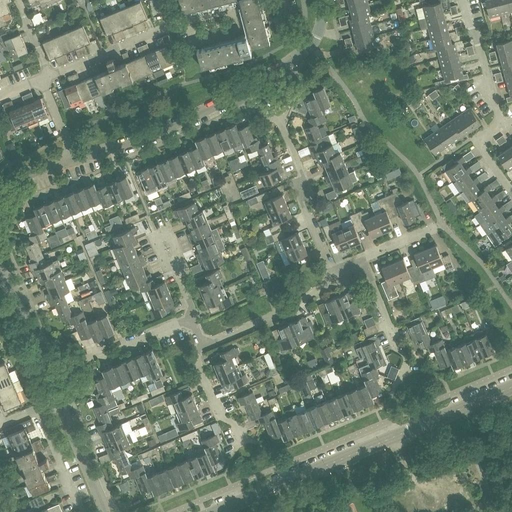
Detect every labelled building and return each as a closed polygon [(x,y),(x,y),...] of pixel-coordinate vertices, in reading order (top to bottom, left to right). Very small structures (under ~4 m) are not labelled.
[(49,0),(28,0),(30,3),(37,0),(39,0),(43,9),(52,5),(49,0)] [(178,0),(183,14),(237,0),(178,0)] [(239,0),(252,48),(270,44),(258,0),(239,0)] [(347,0),(350,8),(368,3),(367,0),(347,0)] [(489,18),(499,15),(495,0),(480,0),(481,2),(485,1),(489,18)] [(506,0),(495,0),(499,15),(510,12),(506,0)] [(140,1),(130,5),(141,31),(146,29),(142,21),(148,18),(140,1)] [(0,26),(6,25),(2,15),(11,12),(7,2),(0,4),(0,26)] [(425,17),(443,13),(440,2),(422,7),(425,17)] [(368,3),(350,8),(352,18),(350,19),(371,14),(368,3)] [(136,33),(141,31),(130,5),(120,9),(127,27),(133,25),(136,33)] [(127,27),(120,9),(110,14),(121,40),(126,38),(122,29),(127,27)] [(443,13),(425,17),(428,28),(446,23),(443,13)] [(121,40),(110,14),(100,18),(107,35),(113,33),(116,42),(121,40)] [(350,19),(353,30),(371,25),(368,16),(371,15),(371,14),(350,19)] [(449,34),(446,23),(428,28),(431,38),(449,34)] [(73,29),(84,55),(88,53),(85,45),(90,42),(83,25),(73,29)] [(374,36),(371,25),(353,30),(355,41),(374,36)] [(79,57),(84,55),(73,29),(62,34),(70,51),(75,49),(79,57)] [(2,41),(6,51),(15,47),(19,56),(28,52),(20,33),(2,41)] [(62,34),(52,38),(63,64),(68,62),(65,53),(70,51),(62,34)] [(449,34),(431,38),(434,49),(455,44),(454,43),(452,43),(449,34)] [(173,63),(168,50),(173,48),(168,35),(157,39),(161,48),(156,50),(163,68),(173,63)] [(376,47),(374,36),(355,41),(358,52),(376,47)] [(247,37),(205,48),(197,50),(201,68),(251,55),(247,37)] [(63,64),(52,38),(42,42),(50,59),(55,57),(59,66),(63,64)] [(499,54),(511,50),(511,39),(497,44),(499,54)] [(147,44),(142,46),(153,72),(163,68),(156,50),(151,52),(147,44)] [(457,54),(455,44),(434,49),(436,49),(439,59),(457,54)] [(141,56),(136,59),(143,76),(153,72),(142,46),(137,48),(141,56)] [(511,62),(511,50),(499,54),(502,65),(511,62)] [(133,80),(143,76),(136,59),(130,61),(127,52),(122,54),(125,61),(133,80)] [(439,59),(442,70),(460,65),(457,54),(439,59)] [(113,60),(108,62),(107,62),(110,69),(100,74),(96,65),(92,67),(103,93),(113,88),(113,86),(122,82),(122,85),(133,80),(125,61),(124,61),(125,63),(116,67),(113,60)] [(511,62),(502,65),(505,76),(511,73),(511,62)] [(460,65),(442,70),(445,81),(440,82),(441,85),(468,78),(467,74),(463,75),(460,65)] [(91,77),(86,80),(93,97),(103,93),(92,67),(87,69),(91,77)] [(83,101),(93,97),(86,80),(81,82),(77,73),(72,75),(83,101)] [(73,105),(78,103),(81,109),(86,108),(83,101),(72,75),(67,77),(71,86),(65,88),(73,105)] [(315,97),(321,109),(331,105),(323,87),(312,92),(315,97)] [(26,95),(37,121),(48,116),(40,99),(35,101),(31,93),(26,95)] [(27,125),(37,121),(26,95),(22,97),(25,105),(20,108),(27,125)] [(321,109),(315,97),(305,102),(312,118),(308,119),(311,126),(316,124),(326,120),(321,109)] [(17,129),(27,125),(20,108),(15,110),(11,101),(6,103),(9,109),(17,129)] [(461,114),(471,130),(480,123),(470,108),(461,114)] [(461,114),(451,120),(462,136),(471,130),(461,114)] [(453,142),(462,136),(451,120),(442,127),(453,142)] [(242,142),(238,129),(236,124),(226,128),(234,145),(242,142)] [(316,124),(311,126),(305,129),(312,145),(308,146),(310,153),(332,144),(328,135),(321,137),(316,124)] [(248,125),(238,129),(242,142),(247,153),(257,149),(262,146),(259,140),(255,141),(248,125)] [(442,127),(433,133),(444,148),(453,142),(442,127)] [(226,128),(216,132),(224,150),(234,145),(226,128)] [(224,150),(216,132),(206,136),(213,154),(224,150)] [(444,148),(433,133),(424,139),(435,154),(444,148)] [(197,146),(203,158),(206,164),(211,161),(213,164),(216,163),(212,154),(213,154),(206,136),(195,141),(197,146)] [(332,144),(310,153),(313,159),(317,157),(319,162),(340,153),(340,152),(342,151),(338,142),(332,144)] [(12,143),(5,146),(8,153),(15,150),(12,143)] [(268,144),(262,146),(257,149),(266,172),(281,165),(278,159),(274,160),(272,154),(268,144)] [(203,158),(197,146),(188,150),(195,168),(206,164),(203,158)] [(511,168),(511,156),(507,149),(498,156),(508,171),(511,168)] [(188,150),(178,154),(185,172),(195,168),(188,150)] [(344,163),(340,153),(319,162),(321,167),(325,165),(327,170),(344,163)] [(185,172),(178,154),(168,158),(175,177),(185,172)] [(442,166),(451,180),(465,170),(461,163),(465,160),(463,157),(455,162),(452,159),(442,166)] [(158,163),(167,184),(177,180),(175,177),(168,158),(158,163)] [(158,163),(148,167),(157,190),(167,186),(167,184),(158,163)] [(327,182),(348,173),(344,163),(327,170),(329,175),(325,177),(327,182)] [(284,171),(281,165),(266,172),(260,174),(264,185),(282,178),(280,173),(284,171)] [(157,190),(148,167),(137,171),(145,189),(144,191),(145,194),(147,195),(157,190)] [(451,180),(458,190),(472,180),(468,173),(472,170),(470,167),(465,170),(451,180)] [(335,190),(353,183),(358,181),(354,170),(348,173),(327,182),(329,187),(333,185),(335,190)] [(242,176),(240,171),(233,174),(235,179),(242,176)] [(116,180),(124,198),(134,194),(126,176),(116,180)] [(458,190),(466,202),(481,192),(475,184),(479,181),(477,177),(472,180),(458,190)] [(116,180),(106,184),(114,202),(124,198),(116,180)] [(94,183),(84,187),(91,205),(101,201),(103,207),(104,206),(94,183)] [(114,202),(106,184),(97,188),(94,183),(104,206),(114,202)] [(485,189),(481,192),(466,202),(467,202),(471,199),(477,208),(491,198),(487,191),(491,188),(488,185),(484,188),(485,189)] [(91,205),(84,187),(73,192),(81,209),(91,205)] [(328,200),(337,196),(335,190),(326,194),(328,200)] [(73,192),(63,196),(71,214),(81,209),(73,192)] [(267,192),(255,196),(258,202),(269,198),(267,192)] [(397,192),(387,196),(394,213),(399,211),(405,224),(416,219),(408,201),(402,204),(397,192)] [(269,213),(287,205),(282,195),(265,202),(269,213)] [(474,216),(478,222),(498,208),(494,202),(498,199),(495,195),(491,198),(477,208),(480,212),(474,216)] [(61,218),(71,214),(63,196),(53,200),(61,218)] [(373,209),(375,215),(383,233),(394,228),(388,216),(394,213),(387,196),(376,200),(379,207),(373,209)] [(53,200),(43,204),(51,222),(61,218),(53,200)] [(181,218),(199,211),(195,201),(173,210),(176,216),(180,214),(181,218)] [(36,214),(42,226),(51,222),(43,204),(33,209),(36,214)] [(287,205),(269,213),(274,224),(292,216),(287,205)] [(478,222),(486,232),(505,219),(501,212),(505,209),(502,205),(498,208),(478,222)] [(190,227),(207,220),(203,209),(199,211),(181,218),(184,224),(188,222),(190,227)] [(367,211),(362,214),(361,211),(355,213),(361,227),(367,225),(372,237),(383,233),(375,215),(370,217),(367,211)] [(356,229),(361,227),(355,213),(350,216),(353,224),(343,229),(350,246),(361,242),(356,229)] [(47,237),(42,226),(36,214),(26,218),(33,235),(29,236),(32,243),(37,241),(47,237)] [(505,219),(486,232),(495,246),(501,243),(500,241),(511,232),(511,228),(508,222),(511,219),(510,216),(505,219)] [(207,220),(190,227),(192,232),(188,234),(190,238),(211,229),(207,220)] [(285,250),(303,243),(298,232),(286,238),(280,224),(269,228),(275,242),(281,240),(285,250)] [(339,251),(350,246),(343,229),(332,233),(328,224),(323,227),(328,241),(334,238),(339,251)] [(114,247),(114,248),(136,239),(133,234),(137,232),(135,226),(113,235),(118,245),(114,247)] [(216,227),(211,229),(190,238),(192,244),(196,242),(198,248),(221,238),(216,227)] [(221,238),(198,248),(200,252),(196,254),(198,259),(220,250),(225,248),(221,238)] [(114,248),(118,258),(136,250),(134,245),(138,243),(136,239),(114,248)] [(29,264),(31,270),(46,263),(37,241),(32,243),(26,246),(32,262),(29,264)] [(303,243),(285,250),(290,261),(307,254),(303,243)] [(436,245),(425,250),(432,267),(443,263),(447,272),(454,268),(448,255),(441,258),(436,245)] [(118,258),(122,267),(144,258),(142,253),(138,255),(136,250),(118,258)] [(220,250),(198,259),(200,264),(204,262),(207,268),(224,260),(220,250)] [(422,272),(432,267),(425,250),(414,254),(419,267),(414,269),(420,283),(425,280),(422,272)] [(122,267),(126,277),(144,269),(142,265),(146,263),(144,258),(122,267)] [(420,283),(414,269),(408,271),(403,259),(392,263),(400,281),(410,277),(413,282),(418,280),(420,283)] [(38,274),(39,278),(57,271),(53,261),(46,264),(46,263),(31,270),(34,276),(38,274)] [(296,261),(282,267),(284,273),(298,267),(296,261)] [(393,284),(400,281),(392,263),(382,268),(387,280),(381,283),(388,300),(398,296),(393,284)] [(46,282),(48,287),(65,279),(61,269),(57,271),(39,278),(42,284),(46,282)] [(144,269),(126,277),(131,288),(139,284),(153,279),(150,273),(146,274),(144,269)] [(203,296),(224,287),(223,287),(221,288),(217,279),(223,276),(219,269),(206,274),(209,281),(199,285),(203,296)] [(260,273),(263,281),(270,279),(266,270),(260,273)] [(70,290),(65,279),(48,287),(50,292),(46,294),(48,299),(70,290)] [(149,299),(149,300),(169,291),(165,281),(155,285),(153,279),(139,284),(142,292),(147,289),(151,298),(149,299)] [(263,282),(268,293),(275,291),(270,279),(263,282)] [(224,288),(224,287),(203,296),(208,306),(218,302),(220,309),(234,303),(231,295),(225,298),(221,289),(224,288)] [(70,290),(48,299),(51,306),(55,304),(58,312),(62,321),(68,318),(72,315),(71,312),(63,293),(70,290)] [(153,318),(166,312),(167,312),(164,306),(174,301),(169,291),(149,300),(152,299),(155,308),(149,311),(153,318)] [(346,293),(335,297),(344,317),(343,315),(352,311),(353,313),(361,310),(356,300),(350,302),(346,293)] [(343,318),(344,317),(335,297),(325,302),(329,311),(322,314),(327,325),(334,321),(333,319),(342,315),(343,318)] [(463,309),(470,306),(468,300),(461,303),(463,309)] [(0,305),(0,306),(2,312),(9,309),(6,303),(0,305)] [(72,315),(68,318),(70,325),(74,323),(81,340),(91,335),(87,323),(82,311),(72,315)] [(97,319),(104,337),(115,332),(107,314),(97,319)] [(97,319),(87,323),(91,335),(94,341),(104,337),(97,319)] [(299,319),(289,323),(297,344),(297,343),(296,341),(305,337),(306,340),(314,336),(310,326),(303,329),(299,319)] [(427,346),(432,343),(422,320),(407,327),(410,334),(414,332),(421,349),(427,346)] [(288,348),(297,344),(289,323),(278,328),(282,337),(275,340),(281,352),(282,353),(287,351),(288,349),(288,348)] [(378,331),(375,324),(364,329),(367,336),(378,331)] [(494,352),(492,347),(497,345),(490,327),(474,334),(484,356),(494,352)] [(484,356),(474,334),(465,338),(467,342),(466,342),(474,360),(484,356)] [(442,339),(432,343),(427,346),(430,353),(434,351),(441,367),(451,363),(446,350),(442,339)] [(376,367),(382,365),(375,348),(379,347),(376,340),(361,346),(371,369),(376,367)] [(474,360),(466,342),(456,346),(464,364),(474,360)] [(464,364),(456,346),(446,350),(451,363),(453,369),(464,364)] [(218,374),(236,367),(232,357),(237,355),(234,347),(221,353),(223,360),(213,364),(218,374)] [(163,374),(160,367),(153,349),(143,354),(153,378),(163,374)] [(269,352),(264,355),(273,376),(278,373),(269,352)] [(153,378),(143,354),(132,358),(140,376),(145,374),(147,379),(149,380),(153,378)] [(140,376),(132,358),(122,362),(130,380),(140,376)] [(310,370),(318,367),(315,359),(311,360),(311,359),(307,361),(310,370)] [(0,376),(9,373),(5,362),(0,364),(0,376)] [(130,380),(122,362),(112,366),(120,384),(130,380)] [(120,384),(112,366),(103,370),(110,388),(120,384)] [(240,376),(236,367),(218,374),(222,385),(232,381),(235,387),(249,382),(246,374),(240,376)] [(361,373),(366,385),(372,396),(382,392),(375,375),(379,374),(376,367),(371,369),(361,373)] [(397,371),(391,369),(388,377),(394,379),(397,371)] [(96,397),(97,398),(100,405),(105,404),(108,410),(118,406),(110,388),(103,370),(102,371),(104,376),(94,381),(100,395),(96,397)] [(0,387),(13,383),(9,373),(0,376),(0,387)] [(0,400),(18,393),(13,383),(0,387),(0,400)] [(374,402),(372,396),(366,385),(356,389),(363,406),(374,402)] [(356,389),(346,393),(354,410),(363,406),(356,389)] [(176,413),(196,404),(192,394),(182,398),(179,391),(166,397),(169,405),(174,402),(178,411),(176,412),(176,413)] [(252,420),(258,418),(262,415),(253,392),(238,398),(241,405),(245,404),(252,420)] [(22,403),(18,393),(0,400),(0,405),(2,405),(4,410),(22,403)] [(344,415),(354,410),(346,393),(336,397),(344,415)] [(159,396),(149,401),(151,407),(161,403),(159,396)] [(336,397),(326,401),(334,419),(344,415),(336,397)] [(324,423),(334,419),(326,401),(317,405),(324,423)] [(105,404),(100,405),(94,408),(101,424),(97,426),(99,433),(114,426),(108,410),(105,404)] [(196,404),(176,413),(179,412),(182,421),(177,423),(180,431),(194,425),(191,419),(201,415),(196,404)] [(317,405),(307,409),(314,427),(324,423),(317,405)] [(293,409),(285,412),(295,435),(304,431),(297,413),(295,414),(293,409)] [(304,431),(314,427),(307,409),(297,413),(304,431)] [(272,411),(262,415),(258,418),(260,424),(264,423),(271,439),(281,434),(277,421),(272,411)] [(285,418),(277,421),(281,434),(284,440),(295,435),(285,412),(283,413),(285,418)] [(12,446),(29,438),(27,433),(36,429),(34,424),(31,420),(17,425),(9,429),(11,433),(8,435),(12,446)] [(114,426),(99,433),(102,438),(106,436),(108,441),(125,434),(121,423),(114,426)] [(123,447),(130,444),(133,443),(129,432),(125,434),(108,441),(110,446),(106,447),(108,453),(123,447)] [(206,452),(212,464),(222,459),(215,443),(219,442),(216,434),(201,441),(206,452)] [(32,443),(29,438),(12,446),(16,456),(42,445),(40,440),(32,443)] [(42,445),(16,456),(21,466),(23,465),(26,474),(24,475),(28,485),(46,477),(42,468),(49,465),(47,459),(39,462),(35,452),(44,449),(42,445)] [(123,447),(108,453),(111,460),(115,458),(122,474),(128,472),(133,469),(123,447)] [(488,451),(476,456),(488,484),(499,479),(488,451)] [(212,464),(206,452),(196,456),(204,474),(214,470),(212,464)] [(204,474),(196,456),(186,460),(194,478),(204,474)] [(194,478),(186,460),(177,464),(184,482),(194,478)] [(184,482),(177,464),(167,468),(175,486),(184,482)] [(133,469),(128,472),(131,479),(134,477),(142,493),(151,489),(147,476),(143,465),(133,469)] [(157,472),(165,490),(175,486),(167,468),(157,472)] [(165,490),(157,472),(147,476),(151,489),(154,495),(165,490)] [(48,476),(46,477),(28,485),(33,496),(50,488),(48,483),(57,479),(55,474),(48,477),(48,476)] [(127,481),(118,486),(121,492),(130,487),(127,481)] [(20,495),(22,495),(22,496),(25,495),(25,494),(26,493),(24,487),(15,491),(17,496),(20,495)] [(10,503),(7,495),(0,497),(4,505),(10,503)] [(48,511),(47,509),(40,511),(39,509),(40,509),(39,506),(45,504),(41,496),(29,501),(32,509),(23,511),(48,511)]
